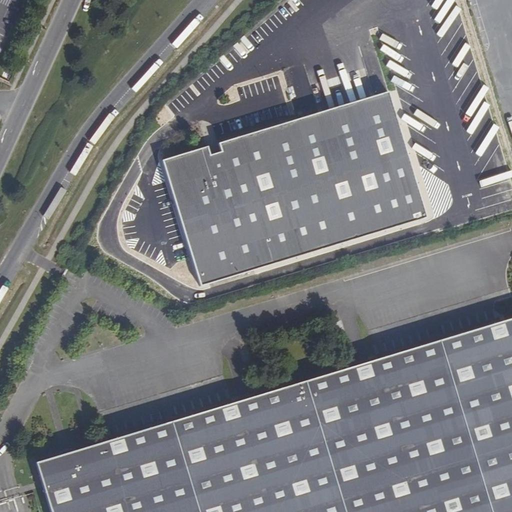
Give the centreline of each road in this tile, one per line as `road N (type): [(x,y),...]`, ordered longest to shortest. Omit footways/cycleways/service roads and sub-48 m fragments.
road 1 (secondary): [(0,284),(93,127),(205,0)]
road 2 (secondary): [(72,0),(0,156)]
